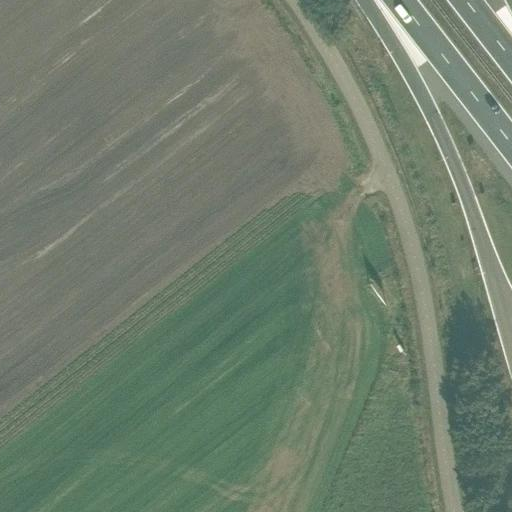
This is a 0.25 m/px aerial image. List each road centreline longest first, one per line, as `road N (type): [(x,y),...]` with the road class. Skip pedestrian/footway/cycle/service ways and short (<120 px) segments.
road 1 (unclassified): [(458,511),(410,235),(371,130),(295,0)]
road 2 (motorway): [(365,0),(445,142),(500,295)]
road 3 (motorway): [(397,0),(511,147)]
